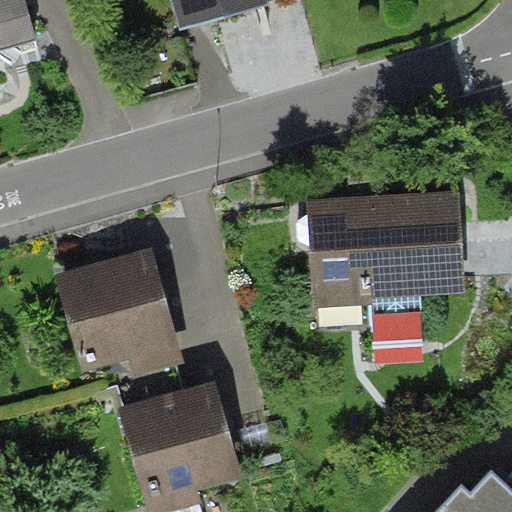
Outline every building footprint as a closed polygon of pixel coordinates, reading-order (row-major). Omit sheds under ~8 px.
[(0,0),(0,45),(35,36),(24,0),(0,0)] [(268,0),(172,0),(181,30),(270,5),(268,0)] [(457,191),(300,197),(305,308),(362,306),(364,342),(417,340),(415,293),(461,291),(457,191)] [(148,257),(64,281),(88,363),(111,356),(119,386),(180,369),(148,257)] [(180,369),(119,386),(150,495),(143,497),(146,511),(203,511),(196,485),(236,474),(212,388),(187,395),(180,369)] [(511,511),(511,488),(492,469),(472,490),(462,481),(432,511),(511,511)]
